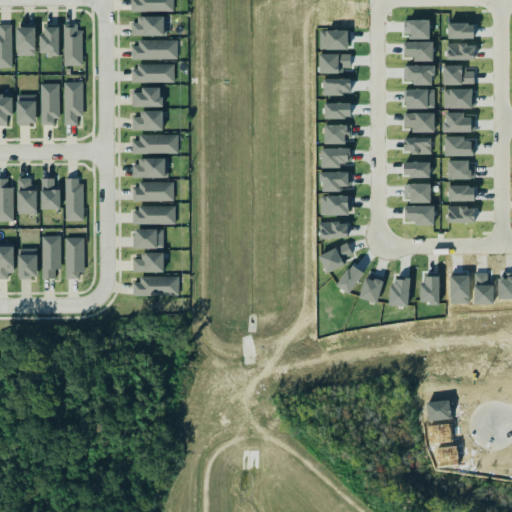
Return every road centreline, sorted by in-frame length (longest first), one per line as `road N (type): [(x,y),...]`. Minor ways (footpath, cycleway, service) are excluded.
road 1 (residential): [(376,0),(377,229),(399,247),(511,247)]
road 2 (residential): [(101,0),(106,274),(99,292)]
road 3 (residential): [(502,247),(500,0)]
